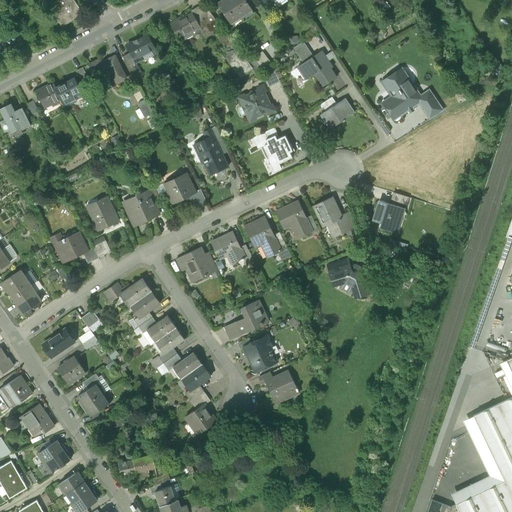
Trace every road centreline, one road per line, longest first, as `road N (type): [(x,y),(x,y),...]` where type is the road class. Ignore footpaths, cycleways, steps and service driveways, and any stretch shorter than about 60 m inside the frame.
road 1 (residential): [(149,246),(308,173),(343,170),(389,139),(357,94)]
road 2 (residential): [(149,246),(242,401)]
road 3 (residential): [(14,337),(149,246)]
road 4 (residential): [(91,453),(14,337)]
road 5 (residential): [(0,82),(112,23)]
